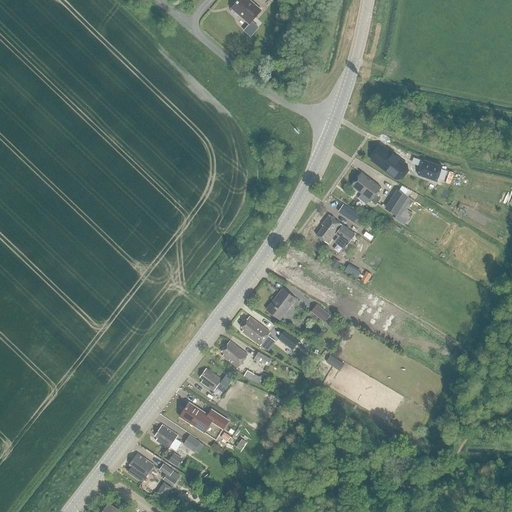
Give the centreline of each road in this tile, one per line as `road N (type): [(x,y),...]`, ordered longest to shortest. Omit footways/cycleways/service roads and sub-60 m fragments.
road 1 (tertiary): [(68,511),(285,220),(333,122)]
road 2 (unclassified): [(333,122),(238,70),(162,0)]
road 3 (tertiary): [(333,122),(367,0)]
